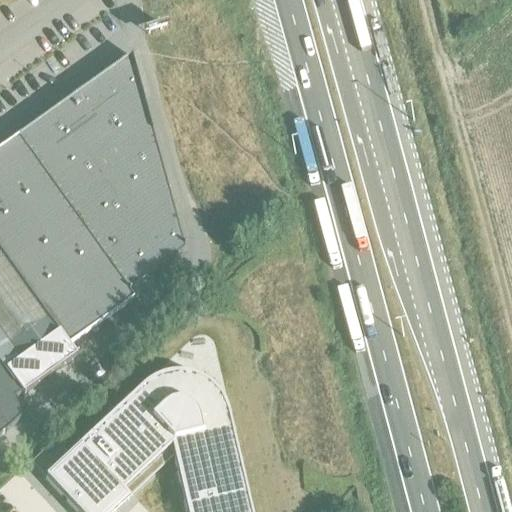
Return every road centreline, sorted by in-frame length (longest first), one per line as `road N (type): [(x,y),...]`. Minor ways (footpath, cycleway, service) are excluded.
road 1 (trunk): [(288,0),(426,511)]
road 2 (trunk): [(484,511),(347,0)]
